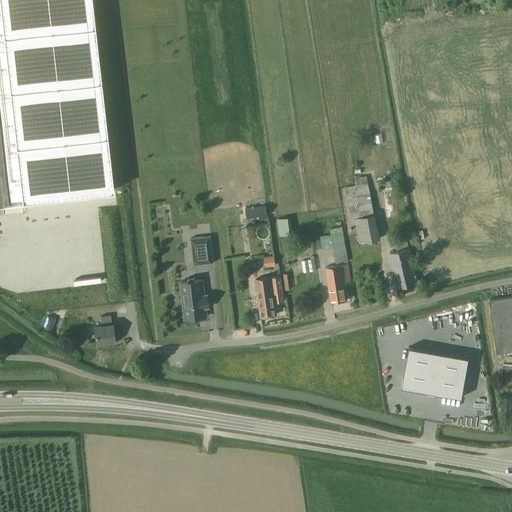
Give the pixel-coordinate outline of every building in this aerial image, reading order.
[(0,0),(0,182),(2,203),(113,191),(93,0),(0,0)] [(401,0),(387,0),(390,16),(403,14),(401,0)] [(352,219),(374,214),(371,195),(348,199),(352,219)] [(265,205),(245,207),(247,218),(267,215),(265,205)] [(279,217),(280,235),(294,234),(293,217),(279,217)] [(264,227),(263,226),(262,227),(260,227),(259,227),(258,228),(258,229),(257,230),(257,231),(256,232),(256,233),(257,234),(257,235),(258,236),(258,237),(259,238),(260,238),(262,239),(263,239),(264,239),(265,238),(266,238),(267,237),(268,236),(268,235),(269,234),(269,233),(269,231),(268,230),(268,229),(267,228),(266,227),(265,227),(264,227)] [(348,261),(343,226),(330,228),(331,235),(320,236),(322,250),(333,248),(335,263),(348,261)] [(409,248),(407,236),(395,239),(397,251),(390,252),(398,288),(418,283),(409,248)] [(211,237),(191,240),(193,254),(213,251),(212,245),(211,237)] [(275,265),(273,256),(263,258),(265,267),(275,265)] [(303,259),(304,270),(314,269),(313,259),(303,259)] [(72,263),(56,263),(57,294),(73,293),(72,263)] [(352,282),(349,263),(325,267),(331,302),(347,300),(345,283),(352,282)] [(281,275),(272,277),(256,279),(261,316),(277,314),(275,303),(285,302),(281,275)] [(202,280),(181,282),(185,319),(193,318),(193,320),(200,320),(199,317),(207,316),(206,307),(209,306),(209,302),(207,303),(206,299),(208,299),(208,295),(204,295),(202,280)] [(511,350),(511,296),(490,300),(498,353),(511,350)] [(112,324),(110,315),(100,316),(102,326),(94,326),(96,341),(114,339),(112,324)] [(42,328),(50,332),(53,325),(45,321),(42,328)] [(409,347),(402,387),(462,397),(469,357),(409,347)]
